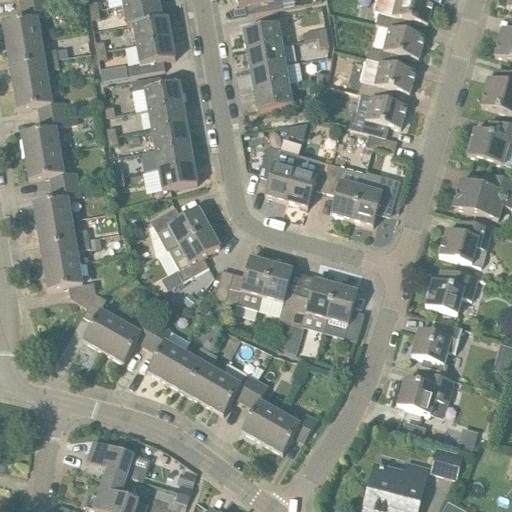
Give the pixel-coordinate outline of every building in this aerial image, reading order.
[(0,0),(0,4),(20,1),(22,13),(48,8),(46,0),(0,0)] [(122,0),(124,9),(159,3),(158,0),(122,0)] [(274,4),(273,0),(237,0),(239,11),(247,9),(249,18),(286,11),(284,3),(274,4)] [(413,1),(410,0),(378,0),(375,15),(379,16),(376,28),(390,32),(390,31),(404,36),(404,35),(407,23),(427,29),(433,6),(413,0),(413,1)] [(128,31),(133,29),(162,23),(159,3),(124,9),(128,31)] [(92,14),(100,12),(99,4),(91,5),(92,14)] [(7,50),(41,44),(38,22),(50,20),(48,8),(22,13),(24,24),(3,28),(7,50)] [(93,22),(101,21),(100,12),(92,14),(93,22)] [(137,49),(172,43),(168,22),(162,23),(133,29),(137,49)] [(247,55),(282,49),(278,28),(243,34),(247,55)] [(390,31),(390,32),(384,54),(370,51),(367,63),(395,70),(398,58),(419,63),(425,40),(404,35),(404,36),(390,31)] [(319,42),(327,40),(326,32),(317,33),(319,42)] [(511,35),(503,33),(495,60),(511,64),(511,35)] [(321,50),(329,49),(327,40),(319,42),(321,50)] [(132,79),(167,73),(166,65),(176,63),(172,43),(137,49),(141,70),(130,71),(132,79)] [(43,56),(41,44),(7,50),(10,71),(58,63),(56,54),(43,56)] [(99,54),(108,53),(106,44),(98,45),(99,54)] [(251,75),(286,69),(282,49),(247,55),(251,75)] [(100,62),(109,61),(108,53),(99,54),(100,62)] [(14,93),(49,87),(47,75),(60,73),(58,63),(10,71),(14,93)] [(395,70),(367,63),(358,98),(372,102),(372,101),(386,105),(389,93),(410,98),(416,75),(395,70)] [(254,95),(289,89),(286,69),(251,75),(254,95)] [(511,76),(504,74),(501,86),(489,83),(482,110),(511,118),(511,76)] [(322,86),(324,78),(316,76),(314,84),(322,86)] [(158,91),(156,80),(133,84),(135,95),(145,93),(148,114),(183,108),(180,87),(158,91)] [(320,95),(322,86),(314,84),(312,92),(320,95)] [(53,108),(49,87),(14,93),(18,115),(38,111),(40,123),(66,118),(64,106),(53,108)] [(258,116),(293,110),(289,89),(254,95),(258,116)] [(400,134),(407,110),(360,100),(356,117),(352,117),(348,133),(369,139),(385,143),(388,133),(400,134)] [(152,134),(187,128),(183,108),(148,114),(152,134)] [(108,119),(116,118),(115,110),(106,111),(108,119)] [(26,161),(60,156),(56,133),(68,130),(66,118),(40,123),(42,134),(22,138),(26,161)] [(511,130),(490,125),(487,136),(475,133),(468,160),(503,170),(503,169),(511,172),(511,170),(511,130)] [(155,154),(191,148),(187,128),(152,134),(155,154)] [(110,140),(118,139),(117,131),(109,132),(110,140)] [(111,149),(120,148),(118,139),(110,140),(111,149)] [(394,158),(397,146),(385,143),(369,139),(366,151),(394,158)] [(159,174),(194,168),(191,148),(155,154),(159,174)] [(287,206),(296,173),(300,160),(267,150),(259,178),(271,181),(265,200),(287,206)] [(64,179),(60,156),(26,161),(30,185),(50,181),(52,193),(78,189),(76,177),(64,179)] [(325,197),(333,169),(321,165),(317,179),(296,173),(287,206),(308,212),(313,193),(325,197)] [(163,195),(198,189),(194,168),(159,174),(163,195)] [(352,225),(365,178),(333,169),(325,197),(336,200),(331,219),(352,225)] [(116,182),(125,180),(123,172),(115,173),(116,182)] [(352,225),(374,231),(387,184),(365,178),(352,225)] [(511,212),(511,184),(486,178),(486,179),(491,181),(488,191),(461,183),(453,212),(498,224),(502,210),(511,212)] [(117,190),(126,189),(125,180),(116,182),(117,190)] [(38,230),(72,224),(69,203),(80,201),(78,189),(52,193),(54,205),(34,208),(38,230)] [(182,222),(176,212),(151,226),(167,256),(210,232),(199,213),(182,222)] [(74,236),(72,224),(38,230),(41,251),(89,243),(87,234),(74,236)] [(482,272),(492,233),(460,224),(456,236),(447,234),(440,260),(482,272)] [(184,286),(209,272),(203,261),(221,252),(210,232),(167,256),(184,286)] [(90,242),(99,240),(98,233),(89,234),(90,242)] [(45,273),(80,267),(78,255),(90,253),(89,243),(41,251),(45,273)] [(259,315),(263,301),(272,268),(250,262),(245,281),(233,277),(225,305),(259,315)] [(83,289),(80,267),(45,273),(49,295),(69,291),(71,303),(79,308),(96,298),(94,287),(83,289)] [(291,328),(298,300),(287,296),(293,274),(272,268),(263,301),(284,307),(279,324),(291,328)] [(472,305),(478,283),(442,273),(438,285),(433,284),(426,310),(458,319),(462,303),(472,305)] [(323,337),(336,290),(315,284),(310,303),(298,300),(291,328),(323,337)] [(356,346),(364,318),(353,315),(358,296),(336,290),(323,337),(356,346)] [(104,357),(121,326),(101,315),(107,304),(96,298),(79,308),(88,313),(83,321),(94,327),(83,345),(104,357)] [(147,352),(161,329),(150,323),(142,338),(121,326),(104,357),(124,368),(137,346),(147,352)] [(456,358),(463,333),(430,324),(427,336),(419,334),(412,361),(444,370),(448,356),(456,358)] [(167,387),(184,356),(165,345),(171,335),(161,329),(147,352),(158,358),(147,376),(167,387)] [(186,398),(210,356),(201,351),(195,362),(184,356),(167,387),(186,398)] [(204,408),(222,378),(211,372),(218,361),(210,356),(186,398),(204,408)] [(242,386),(247,375),(228,367),(223,378),(242,386)] [(448,409),(454,385),(426,377),(423,388),(405,383),(398,411),(430,420),(434,405),(448,409)] [(241,389),(222,378),(204,408),(224,420),(234,401),(244,407),(258,384),(247,378),(241,389)] [(262,447),(280,417),(260,405),(268,390),(258,384),(244,407),(255,413),(242,436),(262,447)] [(300,428),(280,417),(262,447),(283,459),(293,441),(304,447),(317,425),(306,418),(300,428)] [(127,478),(133,460),(92,445),(86,465),(107,472),(127,478)] [(457,486),(464,460),(437,454),(430,479),(457,486)] [(417,511),(428,469),(406,464),(403,475),(375,468),(368,498),(374,499),(370,511),(417,511)] [(147,510),(148,508),(140,506),(120,498),(127,478),(107,472),(100,494),(147,510)] [(178,496),(190,500),(192,492),(181,489),(178,496)] [(146,511),(147,510),(100,494),(97,501),(89,499),(85,511),(89,511),(146,511)] [(187,508),(190,500),(178,496),(176,505),(187,508)]
